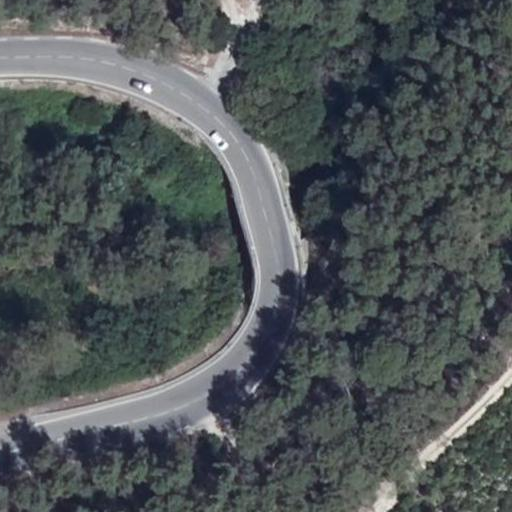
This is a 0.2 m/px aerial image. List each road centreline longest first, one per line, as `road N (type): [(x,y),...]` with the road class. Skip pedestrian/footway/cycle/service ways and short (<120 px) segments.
road 1 (primary): [(0,453),(167,413),(241,369),(269,338),(282,277),(272,205),(235,125),(199,97)]
road 2 (primary): [(199,97),(83,55),(0,58)]
